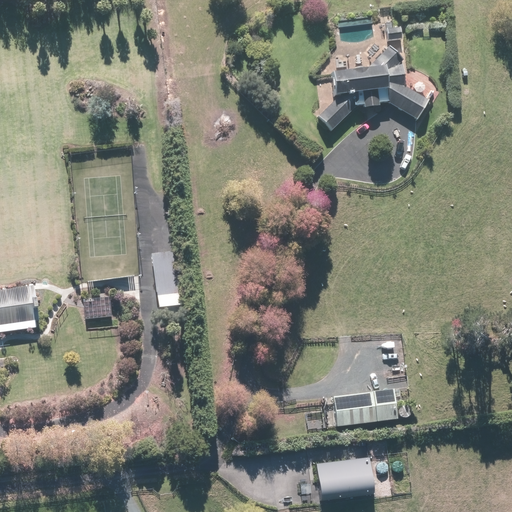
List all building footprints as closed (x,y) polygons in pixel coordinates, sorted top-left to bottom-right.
[(384,29),(383,44),(400,45),(401,30),(384,29)] [(382,106),(416,124),(429,106),(404,85),(403,57),(385,49),(373,64),(354,70),(331,72),(333,101),(319,121),(331,132),(355,107),(362,107),(362,110),(381,110),(382,106)] [(152,256),(156,314),(186,312),(182,254),(152,256)] [(0,333),(42,331),(39,286),(0,288),(0,333)] [(332,392),(335,427),(398,424),(395,388),(332,392)] [(316,466),(319,503),(374,498),(371,460),(316,466)]
